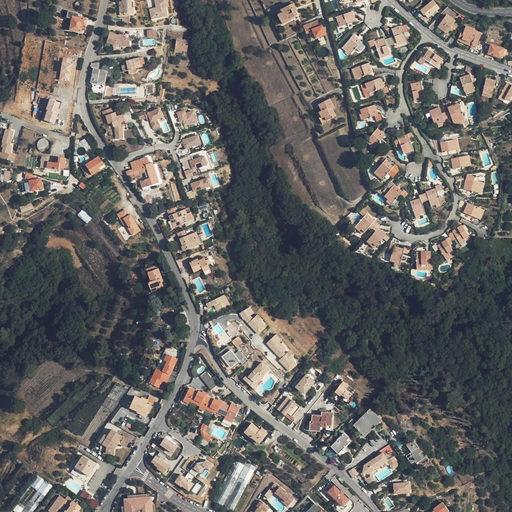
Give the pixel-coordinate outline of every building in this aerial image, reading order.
[(122,0),(122,1),(123,1),(123,4),(120,4),(120,5),(119,13),(123,13),(123,14),(131,14),(131,7),(131,0),(122,0)] [(169,6),(168,0),(155,0),(157,7),(149,8),(152,19),(168,15),(167,6),(169,6)] [(433,1),(421,11),(424,15),(425,15),(427,18),(439,8),(433,1)] [(278,16),(281,23),(290,18),(291,19),(297,16),(296,12),(294,12),(293,10),(296,9),(293,4),(281,11),(282,13),(278,16)] [(72,18),(69,30),(81,32),(81,28),(82,24),(86,25),(87,19),(77,17),(78,14),(68,11),(67,17),(72,18)] [(352,11),(338,16),(342,26),(355,21),(352,11)] [(439,27),(446,32),(449,27),(450,28),(455,21),(447,15),(439,27)] [(309,33),(310,35),(313,33),(315,38),(325,33),(322,26),(320,27),(318,20),(304,26),(307,34),(309,33)] [(392,29),(395,36),(397,43),(398,45),(408,42),(407,39),(405,35),(401,25),(392,29)] [(478,31),(474,30),(474,29),(466,26),(463,34),(461,33),(458,40),(461,42),(472,46),(472,47),(476,48),(481,34),(477,32),(478,31)] [(487,38),(508,46),(510,35),(490,28),(487,38)] [(147,30),(148,37),(157,37),(157,29),(147,30)] [(123,34),(119,34),(120,36),(116,37),(117,34),(109,33),(107,38),(106,42),(114,43),(120,43),(121,45),(130,44),(129,37),(124,37),(123,34)] [(313,33),(310,35),(307,36),(309,43),(316,40),(315,38),(313,33)] [(354,35),(344,46),(351,53),(361,41),(354,35)] [(175,48),(182,49),(182,47),(187,47),(188,37),(182,37),(178,36),(176,36),(175,48)] [(384,38),(374,41),(376,47),(380,58),(390,54),(387,47),(385,40),(384,38)] [(503,54),(504,49),(491,45),(488,54),(501,58),(503,54)] [(350,54),(351,53),(344,46),(342,48),(350,54)] [(428,49),(423,58),(426,60),(435,66),(436,65),(441,58),(428,49)] [(136,72),(135,69),(135,66),(144,63),(142,57),(126,61),(126,62),(123,62),(124,65),(122,66),(123,71),(128,70),(129,73),(136,72)] [(423,65),(426,60),(423,58),(421,57),(418,61),(423,65)] [(62,58),(60,80),(71,81),(72,58),(62,58)] [(369,63),(354,68),(358,78),(372,73),(369,63)] [(111,77),(112,73),(94,69),(91,82),(92,83),(92,84),(93,85),(92,90),(103,93),(106,83),(105,83),(103,83),(105,76),(106,77),(111,77)] [(460,77),(464,92),(473,89),(474,88),(470,74),(460,77)] [(379,78),(367,83),(370,90),(370,92),(380,89),(384,87),(381,78),(379,78)] [(486,78),(483,93),(492,95),(495,81),(486,78)] [(411,83),(414,98),(423,96),(424,96),(421,81),(411,83)] [(511,85),(507,83),(500,95),(504,98),(509,101),(511,94),(511,85)] [(110,98),(112,88),(107,87),(104,99),(110,98)] [(55,123),(62,102),(50,99),(44,120),(55,123)] [(329,110),(331,109),(333,107),(328,99),(318,105),(321,110),(318,112),(318,113),(321,118),(324,116),(327,120),(335,116),(332,111),(331,111),(330,111),(329,110)] [(460,107),(458,103),(448,108),(453,122),(455,122),(462,119),(464,118),(460,107)] [(360,109),(363,119),(378,115),(374,105),(367,107),(360,109)] [(430,111),(435,125),(440,123),(440,122),(444,121),(439,107),(430,111)] [(194,120),(192,113),(193,113),(192,109),(186,110),(184,111),(183,108),(175,111),(178,118),(179,117),(180,120),(182,119),(183,123),(194,120)] [(106,117),(109,125),(112,124),(113,127),(115,128),(116,140),(123,140),(122,123),(121,123),(119,116),(117,117),(115,113),(113,114),(111,110),(103,112),(103,113),(104,118),(106,117)] [(144,112),(137,115),(139,120),(146,117),(149,116),(150,119),(150,121),(153,129),(159,126),(157,120),(159,119),(158,117),(162,115),(160,110),(154,112),(154,110),(144,114),(144,112)] [(327,122),(327,120),(324,116),(321,118),(318,113),(318,112),(316,113),(322,125),(327,122)] [(488,126),(489,128),(500,120),(500,119),(488,126)] [(503,124),(500,120),(489,128),(491,131),(497,128),(502,125),(503,124)] [(508,133),(503,124),(502,125),(497,128),(502,136),(508,133)] [(2,128),(1,134),(4,135),(3,139),(2,142),(3,142),(10,144),(14,131),(2,128)] [(377,128),(368,139),(369,140),(376,146),(385,135),(377,128)] [(184,144),(185,147),(197,143),(196,138),(199,137),(197,133),(182,138),(183,141),(184,144)] [(398,138),(403,152),(413,148),(408,134),(398,138)] [(87,137),(82,141),(86,149),(92,146),(87,137)] [(374,148),(376,146),(369,140),(368,139),(366,141),(374,148)] [(443,152),(457,149),(455,139),(441,142),(443,152)] [(10,144),(3,142),(1,147),(3,147),(2,152),(1,151),(0,155),(0,157),(8,160),(10,153),(12,145),(10,144)] [(84,147),(84,148),(82,143),(75,142),(74,155),(81,156),(79,155),(78,154),(78,153),(77,152),(77,151),(78,149),(79,147),(80,147),(81,147),(84,147)] [(218,151),(209,153),(213,166),(221,164),(218,151)] [(191,163),(192,168),(206,163),(202,154),(190,158),(192,163),(191,163)] [(454,168),(468,166),(468,163),(466,155),(451,158),(454,168)] [(42,156),(41,167),(45,168),(45,170),(47,170),(47,168),(59,169),(63,170),(65,158),(58,157),(58,163),(47,162),(48,157),(42,156)] [(89,169),(84,172),(88,177),(105,166),(98,156),(85,164),(89,169)] [(152,162),(151,163),(148,163),(146,157),(130,162),(132,169),(126,171),(127,176),(130,175),(130,178),(134,177),(134,175),(144,172),(147,179),(139,181),(141,188),(159,183),(152,162)] [(385,160),(376,171),(377,172),(383,177),(393,167),(385,160)] [(190,167),(184,170),(187,176),(193,174),(190,167)] [(381,179),(383,177),(377,172),(376,171),(374,173),(375,173),(375,174),(381,178),(381,179)] [(190,200),(196,198),(193,190),(210,184),(207,176),(190,181),(193,188),(187,191),(190,200)] [(23,192),(43,188),(41,178),(36,179),(36,178),(34,178),(33,180),(29,181),(29,182),(22,184),(23,192)] [(464,189),(474,191),(479,188),(481,182),(466,178),(464,189)] [(394,185),(390,190),(384,196),(388,199),(392,203),(402,191),(394,185)] [(440,202),(437,192),(435,188),(426,191),(426,193),(429,199),(429,200),(431,205),(436,204),(440,202)] [(421,202),(420,198),(410,202),(415,215),(420,213),(425,212),(421,202)] [(23,212),(34,208),(32,202),(21,206),(23,212)] [(468,203),(464,212),(474,217),(478,218),(482,209),(468,203)] [(173,207),(167,210),(169,216),(171,221),(173,220),(176,226),(190,221),(187,214),(188,214),(186,209),(176,213),(173,207)] [(130,215),(128,216),(125,210),(118,214),(124,225),(126,224),(133,235),(140,230),(130,215)] [(472,222),(474,217),(464,212),(462,216),(472,222)] [(357,225),(361,229),(364,232),(374,220),(366,214),(357,225)] [(453,231),(457,238),(461,244),(471,238),(462,225),(453,231)] [(384,237),(386,235),(386,234),(379,228),(368,239),(372,243),(376,246),(382,240),(382,239),(384,237)] [(184,230),(177,233),(182,246),(181,246),(183,251),(199,244),(196,238),(198,237),(197,236),(195,232),(186,235),(184,230)] [(448,234),(450,238),(452,241),(457,238),(453,231),(448,234)] [(387,235),(386,235),(384,237),(382,239),(382,240),(386,243),(390,238),(387,235)] [(472,241),(471,238),(461,244),(463,247),(472,241)] [(450,245),(446,240),(438,245),(447,260),(456,254),(450,245)] [(404,249),(394,246),(393,251),(390,261),(395,262),(400,264),(404,249)] [(428,269),(428,258),(427,252),(417,252),(417,269),(428,269)] [(207,265),(205,260),(204,257),(198,260),(197,259),(189,263),(193,272),(207,265)] [(157,265),(146,269),(151,281),(148,282),(151,291),(163,287),(161,281),(163,281),(157,265)] [(216,303),(219,308),(220,308),(228,304),(223,295),(206,303),(208,307),(214,304),(216,303)] [(251,315),(254,312),(251,306),(241,313),(245,319),(258,334),(267,327),(262,321),(263,319),(258,314),(254,318),(251,315)] [(225,345),(231,340),(224,332),(218,337),(225,345)] [(279,341),(282,339),(277,334),(267,343),(281,358),(280,360),(290,371),(298,364),(293,358),(295,357),(289,351),(286,354),(284,351),(286,349),(279,341)] [(233,341),(237,347),(243,342),(238,336),(233,341)] [(227,370),(234,365),(239,361),(241,364),(246,360),(241,353),(239,351),(234,355),(228,347),(221,352),(224,355),(219,359),(227,370)] [(167,361),(162,371),(170,374),(177,358),(167,354),(164,360),(167,361)] [(264,377),(271,370),(264,363),(257,370),(256,369),(253,373),(255,374),(253,375),(252,374),(249,377),(248,375),(244,379),(251,386),(255,383),(257,385),(264,377)] [(162,371),(156,368),(149,383),(158,387),(160,383),(162,380),(163,381),(166,382),(170,374),(162,371)] [(215,382),(214,381),(206,372),(200,377),(209,387),(214,383),(215,382)] [(306,374),(296,387),(304,394),(314,381),(306,374)] [(348,399),(354,392),(355,390),(343,381),(335,392),(341,396),(342,394),(348,399)] [(190,388),(184,399),(189,401),(200,406),(205,396),(206,395),(198,391),(197,392),(190,388)] [(141,398),(135,396),(129,407),(137,411),(136,412),(145,416),(151,403),(146,401),(147,399),(141,397),(141,398)] [(213,400),(205,396),(200,406),(204,409),(205,409),(207,410),(215,414),(217,412),(221,402),(214,399),(213,400)] [(287,413),(294,418),(299,412),(297,411),(300,407),(288,397),(278,410),(285,415),(287,413)] [(232,407),(230,406),(221,402),(217,412),(225,416),(233,420),(240,407),(234,404),(232,407)] [(381,421),(381,420),(371,410),(355,426),(365,436),(380,422),(381,421)] [(331,427),(331,426),(332,414),(323,412),(322,417),(313,416),(312,428),(321,430),(322,427),(331,427)] [(292,421),(294,418),(287,413),(285,415),(292,421)] [(111,422),(108,426),(111,428),(111,427),(116,430),(119,427),(111,422)] [(253,438),(258,443),(268,432),(263,428),(261,430),(253,423),(245,433),(252,439),(253,438)] [(207,426),(202,424),(201,425),(199,430),(200,430),(200,432),(201,437),(203,438),(203,439),(209,443),(211,437),(205,434),(204,432),(207,426)] [(108,436),(106,435),(101,443),(107,447),(106,452),(113,455),(114,448),(115,446),(114,445),(115,443),(117,444),(122,436),(112,429),(108,436)] [(132,449),(137,435),(125,431),(120,444),(132,449)] [(338,454),(349,443),(347,440),(349,438),(345,433),(331,447),(338,454)] [(177,445),(165,438),(161,444),(172,452),(177,445)] [(415,468),(423,462),(424,461),(419,454),(421,453),(418,448),(419,447),(414,441),(407,446),(413,455),(408,458),(415,468)] [(96,464),(82,455),(75,467),(86,474),(90,469),(92,470),(96,464)] [(171,466),(156,455),(151,462),(159,467),(158,468),(166,473),(171,466)] [(198,463),(195,461),(192,466),(201,472),(204,467),(207,467),(210,470),(214,464),(207,459),(205,462),(198,463)] [(256,466),(246,461),(245,464),(235,459),(215,502),(234,511),(256,466)] [(370,476),(372,476),(373,473),(378,470),(377,468),(382,466),(383,467),(388,464),(391,465),(392,462),(389,459),(388,459),(387,460),(372,469),(370,476)] [(355,468),(350,471),(354,477),(359,474),(355,468)] [(411,473),(408,468),(401,472),(404,477),(411,473)] [(195,483),(181,473),(175,481),(182,487),(183,485),(190,490),(195,483)] [(187,476),(195,482),(197,480),(189,474),(187,476)] [(37,475),(17,502),(24,507),(45,480),(37,475)] [(45,480),(24,507),(30,511),(32,511),(52,486),(45,480)] [(411,493),(410,483),(394,484),(395,494),(411,493)] [(271,488),(276,492),(279,494),(279,495),(278,496),(282,500),(286,503),(284,505),(287,507),(294,500),(274,484),(271,488)] [(330,490),(328,492),(342,507),(345,504),(349,500),(343,494),(344,493),(341,490),(340,491),(334,486),(330,490)] [(345,504),(342,507),(328,492),(330,490),(328,487),(324,491),(331,498),(331,497),(338,504),(337,504),(344,510),(347,506),(345,504)] [(83,490),(81,496),(91,500),(94,494),(83,490)] [(269,491),(264,497),(268,500),(273,494),(269,491)] [(59,495),(48,511),(49,511),(63,511),(65,510),(70,503),(59,495)] [(153,511),(152,496),(124,498),(125,511),(153,511)] [(93,498),(90,504),(97,508),(100,502),(93,498)] [(73,501),(70,504),(71,505),(66,511),(65,510),(63,511),(80,511),(78,511),(81,507),(73,501)] [(17,502),(10,511),(11,511),(20,511),(24,507),(17,502)] [(266,511),(269,509),(261,502),(256,508),(257,509),(256,510),(255,509),(253,509),(250,511),(266,511)] [(435,510),(433,511),(447,511),(449,511),(443,503),(434,509),(435,510)]
